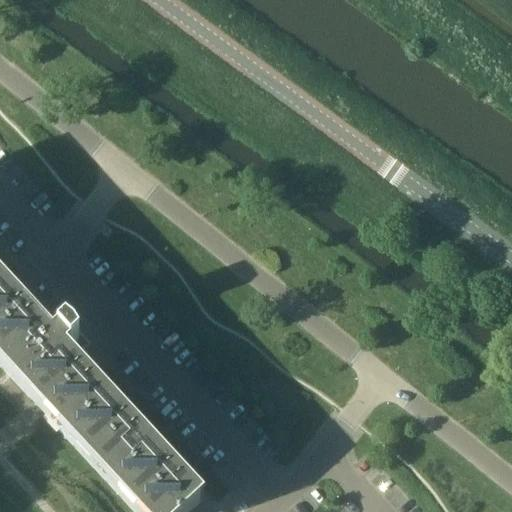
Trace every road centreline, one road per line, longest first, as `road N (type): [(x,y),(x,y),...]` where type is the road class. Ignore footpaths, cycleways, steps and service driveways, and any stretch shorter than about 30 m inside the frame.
road 1 (tertiary): [(511,258),(153,0)]
road 2 (residential): [(283,497),(55,254)]
road 3 (residential): [(380,381),(130,175)]
road 4 (residential): [(130,175),(0,71)]
road 5 (residential): [(511,483),(380,381)]
